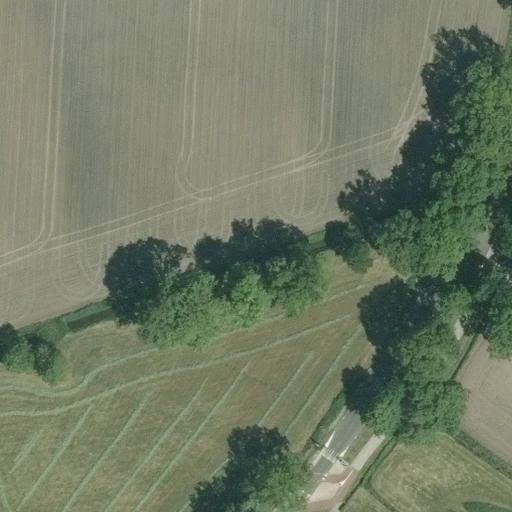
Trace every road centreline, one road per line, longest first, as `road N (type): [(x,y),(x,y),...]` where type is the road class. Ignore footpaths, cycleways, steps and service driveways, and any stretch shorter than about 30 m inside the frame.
road 1 (tertiary): [(288,511),(384,376),(456,250)]
road 2 (tertiary): [(456,250),(511,138)]
